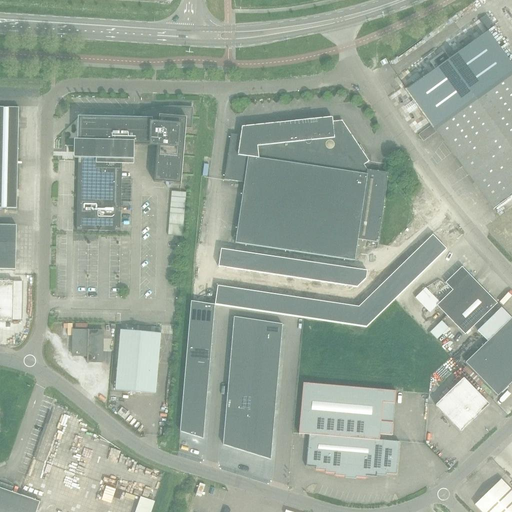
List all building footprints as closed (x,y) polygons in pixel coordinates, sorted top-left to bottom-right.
[(407,90),(493,209),(511,195),(511,66),(487,32),(407,90)] [(0,208),(17,209),(19,108),(0,107),(0,208)] [(78,117),(77,144),(78,144),(76,230),(120,231),(121,159),(132,160),(132,145),(151,146),(151,145),(157,145),(154,182),(180,184),(185,126),(189,126),(191,109),(183,109),(174,108),(166,109),(158,109),(154,110),(149,111),(141,112),(143,119),(78,117)] [(377,242),(378,236),(388,173),(367,170),(364,165),(369,162),(342,120),(245,131),(244,136),(231,134),(224,180),(244,182),(235,243),(354,261),(358,239),(377,242)] [(171,192),(170,208),(185,209),(186,193),(171,192)] [(0,269),(15,270),(16,226),(0,225),(0,269)] [(497,236),(503,233),(500,227),(494,230),(497,236)] [(432,235),(411,256),(424,270),(446,249),(432,235)] [(220,249),(218,267),(235,269),(237,252),(220,249)] [(237,252),(235,269),(247,271),(250,253),(237,252)] [(250,253),(247,271),(260,273),(262,255),(250,253)] [(262,255),(260,273),(272,275),(275,257),(262,255)] [(411,256),(400,266),(414,280),(424,270),(411,256)] [(275,257),(272,275),(285,277),(288,259),(275,257)] [(288,259),(285,277),(298,279),(300,261),(288,259)] [(300,261),(298,279),(310,280),(313,263),(300,261)] [(313,263),(310,280),(323,282),(325,265),(313,263)] [(325,265),(323,282),(335,284),(338,266),(325,265)] [(338,266),(335,284),(357,287),(366,278),(367,271),(338,266)] [(400,266),(390,276),(404,290),(414,280),(400,266)] [(425,288),(415,297),(429,312),(436,305),(446,316),(478,285),(461,267),(445,283),(452,290),(439,303),(425,288)] [(390,276),(380,286),(393,300),(404,290),(390,276)] [(0,281),(0,322),(12,322),(12,320),(21,321),(22,282),(0,281)] [(478,285),(446,316),(464,335),(497,303),(478,285)] [(217,286),(214,305),(230,307),(232,288),(217,286)] [(380,286),(369,296),(383,310),(393,300),(380,286)] [(232,288),(230,307),(242,309),(245,290),(232,288)] [(245,290),(242,309),(255,311),(257,292),(245,290)] [(257,292),(255,311),(267,313),(270,294),(257,292)] [(270,294),(267,313),(280,314),(283,296),(270,294)] [(283,296),(280,314),(292,316),(295,298),(283,296)] [(369,296),(358,307),(366,327),(383,310),(369,296)] [(295,298),(292,316),(305,318),(308,299),(295,298)] [(308,299),(305,318),(317,320),(320,301),(308,299)] [(191,301),(189,322),(213,324),(214,305),(191,301)] [(320,301),(317,320),(330,322),(333,303),(320,301)] [(333,303),(330,322),(342,324),(345,305),(333,303)] [(345,305),(342,324),(366,327),(358,307),(345,305)] [(511,319),(511,318),(501,308),(477,331),(487,341),(465,363),(497,396),(511,381),(511,319)] [(233,317),(232,337),(256,340),(256,338),(258,321),(233,317)] [(258,321),(256,338),(280,342),(282,324),(258,321)] [(189,322),(188,335),(212,337),(213,324),(189,322)] [(72,356),(87,356),(88,337),(88,330),(87,330),(87,331),(73,331),(72,356)] [(160,334),(120,330),(115,390),(155,394),(160,334)] [(188,335),(187,347),(211,349),(212,337),(188,335)] [(103,337),(88,337),(87,356),(87,363),(87,362),(102,362),(103,337)] [(232,337),(231,351),(255,355),(256,340),(232,337)] [(255,355),(255,356),(279,359),(280,342),(256,338),(256,340),(255,355)] [(187,347),(186,360),(209,362),(211,349),(187,347)] [(231,351),(229,366),(253,370),(255,356),(255,355),(231,351)] [(253,370),(253,373),(277,377),(279,359),(255,356),(253,370)] [(186,360),(184,372),(208,374),(209,362),(186,360)] [(229,366),(228,381),(252,385),(253,373),(253,370),(229,366)] [(184,372),(183,390),(207,392),(208,374),(184,372)] [(252,385),(252,391),(276,395),(277,377),(253,373),(252,385)] [(461,432),(489,404),(463,378),(435,405),(461,432)] [(228,381),(227,396),(251,399),(252,391),(252,385),(228,381)] [(395,391),(303,383),(298,434),(308,435),(305,467),(316,468),(316,469),(325,470),(325,472),(335,473),(335,475),(366,478),(366,476),(376,477),(376,473),(396,474),(399,442),(379,440),(380,434),(391,436),(395,391)] [(183,390),(181,408),(205,410),(207,392),(183,390)] [(251,399),(250,408),(274,412),(276,395),(252,391),(251,399)] [(227,396),(226,409),(250,412),(250,408),(251,399),(227,396)] [(181,408),(179,431),(203,439),(205,410),(181,408)] [(249,425),(249,426),(273,430),(274,412),(250,408),(250,412),(249,425)] [(226,409),(225,422),(249,425),(250,412),(226,409)] [(225,422),(223,445),(246,452),(249,426),(249,425),(225,422)] [(249,426),(246,452),(270,460),(273,430),(249,426)] [(474,505),(481,511),(511,511),(511,491),(501,479),(474,505)] [(36,511),(39,502),(0,488),(0,511),(36,511)] [(131,511),(147,511),(152,496),(138,491),(131,511)]
